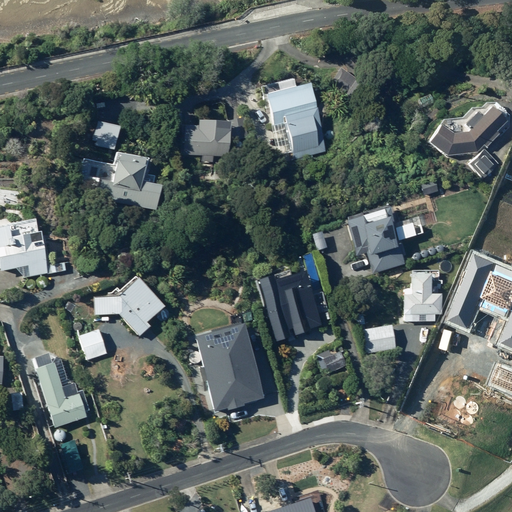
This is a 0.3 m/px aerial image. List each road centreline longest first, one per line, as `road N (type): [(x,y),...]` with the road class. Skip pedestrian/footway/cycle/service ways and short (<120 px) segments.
road 1 (secondary): [(0,85),(339,14),(459,0)]
road 2 (residential): [(88,511),(336,432),(373,438),(417,471)]
